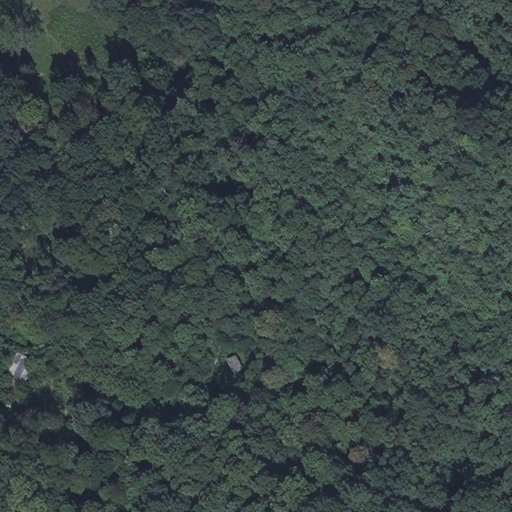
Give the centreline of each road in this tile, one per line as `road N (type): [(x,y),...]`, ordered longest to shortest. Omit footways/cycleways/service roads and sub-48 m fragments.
road 1 (track): [(180,255),(162,37),(149,0)]
road 2 (track): [(36,203),(180,255)]
